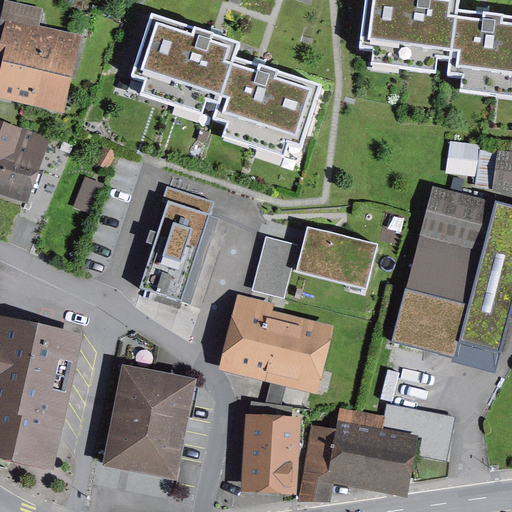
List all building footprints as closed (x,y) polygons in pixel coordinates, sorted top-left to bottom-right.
[(365,0),(359,50),(449,62),(450,61),(457,12),(458,13),(459,0),(365,0)] [(5,19),(8,20),(36,26),(40,11),(8,4),(5,19)] [(511,85),(511,19),(458,13),(457,12),(450,61),(449,62),(447,77),(511,85)] [(131,79),(217,107),(219,106),(234,61),(235,60),(240,46),(151,17),(131,79)] [(33,38),(36,26),(8,20),(1,52),(10,55),(8,64),(65,78),(74,41),(48,35),(46,41),(33,38)] [(234,61),(219,106),(217,107),(213,121),(259,136),(256,148),(283,157),(287,145),(301,150),(321,88),(235,60),(234,61)] [(3,88),(59,102),(65,78),(8,64),(3,88)] [(43,138),(0,125),(0,186),(24,195),(43,138)] [(105,150),(98,162),(107,167),(113,156),(105,150)] [(511,190),(511,158),(486,155),(482,186),(511,190)] [(86,179),(75,207),(87,212),(98,184),(86,179)] [(511,207),(495,203),(495,204),(434,188),(408,291),(407,293),(465,308),(456,343),(500,354),(511,309),(511,207)] [(168,203),(140,289),(181,303),(209,217),(168,203)] [(297,266),(368,284),(378,246),(307,228),(297,266)] [(270,240),(255,283),(267,287),(282,244),(270,240)] [(406,290),(396,327),(456,343),(465,308),(407,293),(408,291),(406,290)] [(310,382),(322,337),(238,315),(226,361),(310,382)] [(48,335),(0,324),(0,394),(60,408),(74,345),(58,342),(57,346),(46,344),(48,335)] [(165,455),(175,457),(189,386),(127,374),(110,462),(162,472),(165,455)] [(281,406),(287,384),(273,380),(267,404),(281,406)] [(18,457),(48,463),(60,408),(0,394),(0,452),(5,454),(4,460),(16,463),(18,457)] [(350,484),(351,477),(400,486),(409,436),(417,437),(420,418),(393,415),(390,432),(381,431),(383,422),(339,414),(337,424),(332,423),(330,431),(316,428),(307,476),(350,484)] [(254,440),(250,487),(294,489),(296,447),(292,447),(293,425),(249,422),(248,440),(254,440)]
